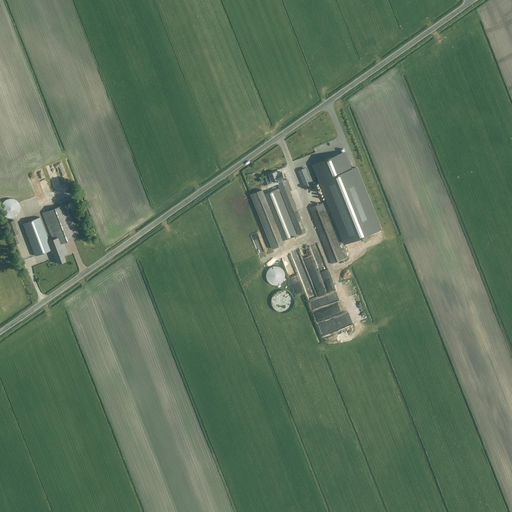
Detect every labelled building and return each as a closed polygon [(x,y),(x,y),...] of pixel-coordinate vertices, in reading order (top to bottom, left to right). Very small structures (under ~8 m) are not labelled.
[(345,152),(313,165),(345,244),(360,237),(362,240),(365,239),(364,236),(381,229),(356,167),(352,169),(345,152)] [(298,171),(305,189),(313,187),(306,168),(298,171)] [(305,232),(296,210),(289,192),(291,191),(290,186),(294,185),(290,175),(286,176),(285,174),(278,176),(276,171),(266,176),(268,184),(276,181),(279,188),(277,189),(264,194),(262,190),(251,194),(274,249),(284,245),(282,241),(297,235),(279,191),(280,190),(298,235),(305,232)] [(20,205),(17,200),(11,199),(6,200),(2,204),(1,209),(3,214),(7,218),(13,218),(18,215),(20,211),(20,205)] [(42,213),(52,240),(48,241),(40,218),(23,224),(35,257),(51,251),(54,257),(54,258),(55,258),(58,264),(66,261),(63,255),(68,253),(64,243),(79,237),(67,203),(42,213)] [(310,208),(332,264),(345,259),(323,203),(310,208)] [(19,243),(15,234),(19,233),(14,220),(5,224),(13,245),(19,243)] [(256,251),(262,249),(257,234),(251,236),(256,251)] [(313,256),(319,254),(317,245),(311,247),(313,256)] [(329,284),(322,257),(316,259),(322,281),(325,280),(326,285),(329,284)] [(269,269),(267,273),(266,277),(268,281),(272,284),(276,285),(280,284),(284,280),(285,276),(284,272),(282,268),(277,266),(273,266),(269,269)] [(296,269),(308,301),(316,298),(305,266),(296,269)] [(300,284),(293,286),(295,294),(302,291),(300,284)] [(314,289),(317,297),(325,295),(322,287),(314,289)] [(278,312),(281,313),(284,313),(287,312),(290,310),(292,307),(293,304),(293,301),(293,298),(291,295),(289,293),(286,291),(283,291),(280,291),(277,292),(275,294),(273,296),(271,299),(271,302),(272,305),(273,308),(275,310),(278,312)] [(346,301),(347,302),(341,304),(344,311),(356,307),(355,303),(353,304),(351,299),(346,301)]
